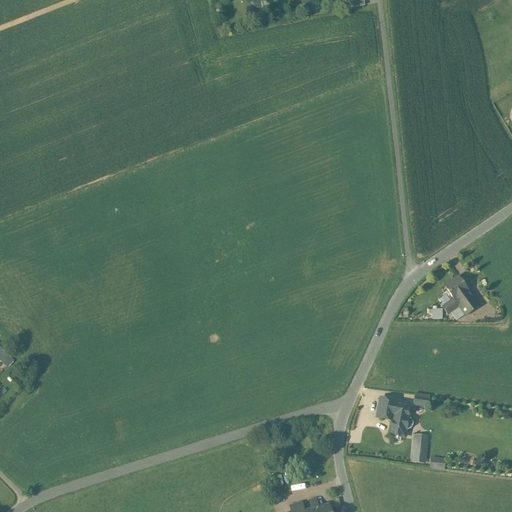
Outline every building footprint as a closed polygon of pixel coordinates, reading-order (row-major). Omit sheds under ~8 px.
[(352,0),(351,0),(350,1),(352,8),(364,6),(362,0),(352,0)] [(472,297),(458,278),(459,277),(459,276),(444,287),(444,288),(445,287),(454,299),(459,307),(472,297)] [(472,297),(459,307),(466,316),(479,307),(472,297)] [(454,299),(442,307),(448,315),(459,307),(454,299)] [(14,362),(0,348),(0,360),(8,368),(14,362)] [(428,399),(415,397),(414,405),(427,407),(428,399)] [(396,402),(381,399),(377,418),(392,421),(396,402)] [(410,405),(396,402),(392,421),(389,435),(404,438),(406,430),(407,430),(408,430),(409,430),(410,429),(411,429),(412,427),(412,426),(413,424),(412,423),(412,421),(411,420),(410,419),(408,419),(410,405)] [(427,438),(415,436),(412,462),(424,463),(427,438)]
